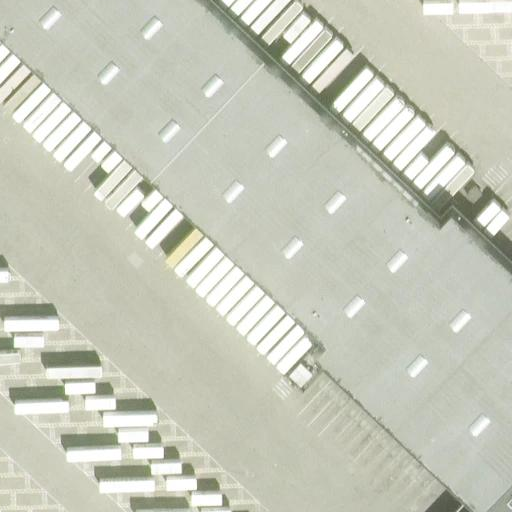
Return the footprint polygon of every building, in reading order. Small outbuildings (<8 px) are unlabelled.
[(0,0),(0,20),(260,268),(266,273),(327,331),(316,343),(482,501),(471,511),(511,511),(511,253),(453,198),(442,210),(369,141),(363,136),(220,0),(0,0)] [(30,126),(48,107),(80,138),(63,156),(82,175),(117,139),(37,60),(0,97),(30,126)] [(436,178),(433,180),(445,194),(475,167),(448,136),(421,160),(436,178)] [(163,230),(171,223),(154,204),(134,221),(151,241),(163,230)] [(249,319),(254,322),(275,288),(265,282),(256,296),(242,288),(226,314),(245,326),(249,319)] [(50,361),(50,376),(89,375),(89,358),(98,358),(98,348),(43,349),(43,362),(50,361)] [(339,372),(305,408),(335,437),(369,401),(339,372)]
